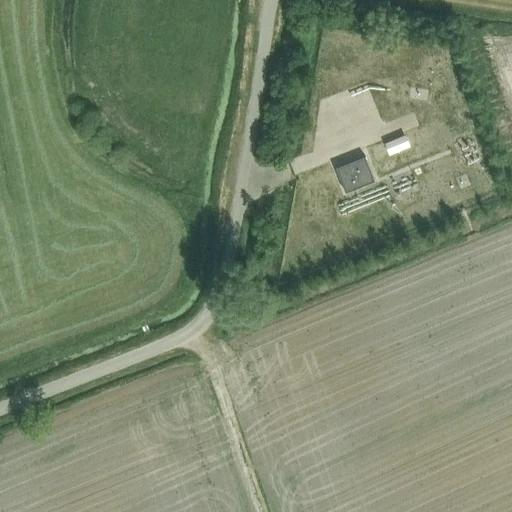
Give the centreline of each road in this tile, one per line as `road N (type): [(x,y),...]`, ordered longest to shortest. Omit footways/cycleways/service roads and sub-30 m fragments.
road 1 (unclassified): [(0,413),(188,333),(212,309),(224,282),(272,0)]
road 2 (track): [(188,333),(259,511)]
